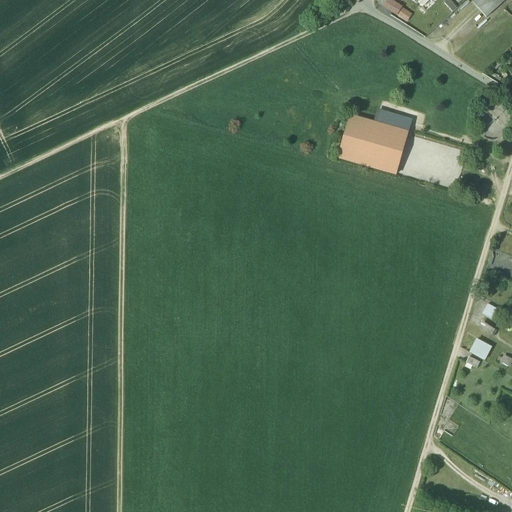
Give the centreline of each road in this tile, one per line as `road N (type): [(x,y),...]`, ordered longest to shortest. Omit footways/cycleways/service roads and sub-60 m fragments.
road 1 (track): [(0,182),(362,4)]
road 2 (track): [(130,124),(124,511)]
road 3 (track): [(511,165),(406,511)]
road 4 (residential): [(511,99),(362,4)]
